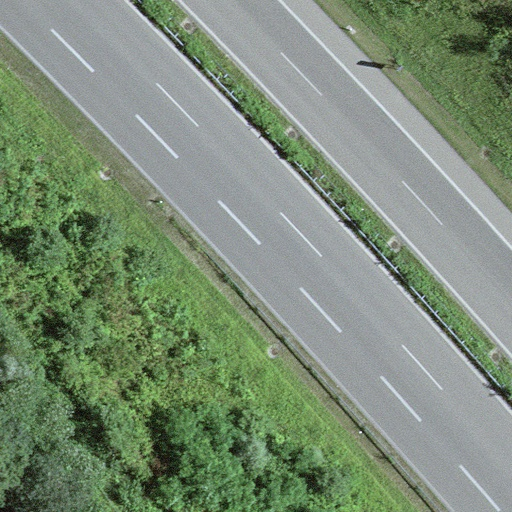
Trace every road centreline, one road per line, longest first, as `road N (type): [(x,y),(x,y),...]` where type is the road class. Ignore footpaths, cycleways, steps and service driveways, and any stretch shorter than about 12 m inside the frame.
road 1 (motorway): [(75,0),(285,213),(511,465)]
road 2 (motorway): [(511,296),(239,0)]
